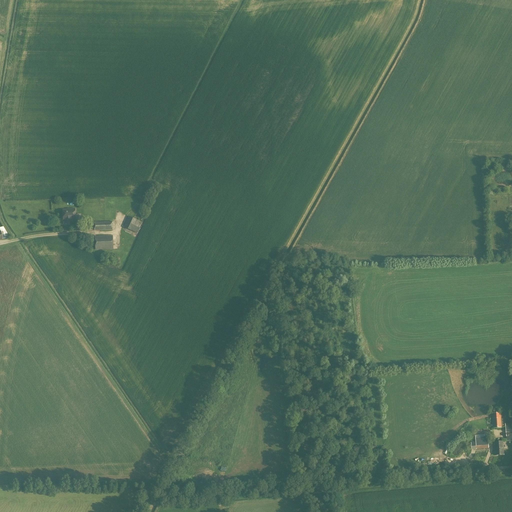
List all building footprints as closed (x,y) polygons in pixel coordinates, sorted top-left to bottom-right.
[(76,220),(75,209),(70,209),(70,210),(63,210),(64,219),(70,219),(70,220),(76,220)] [(137,233),(142,222),(128,216),(123,227),(137,233)] [(112,222),(94,222),(94,230),(112,230),(112,222)] [(0,227),(0,229),(0,231),(0,240),(3,240),(11,238),(3,227),(0,227)] [(95,250),(113,249),(113,236),(95,236),(95,250)] [(492,428),(501,428),(500,417),(492,418),(492,428)] [(476,450),(488,449),(487,437),(485,437),(485,439),(475,440),(476,450)] [(495,456),(503,455),(502,442),(494,443),(495,456)]
